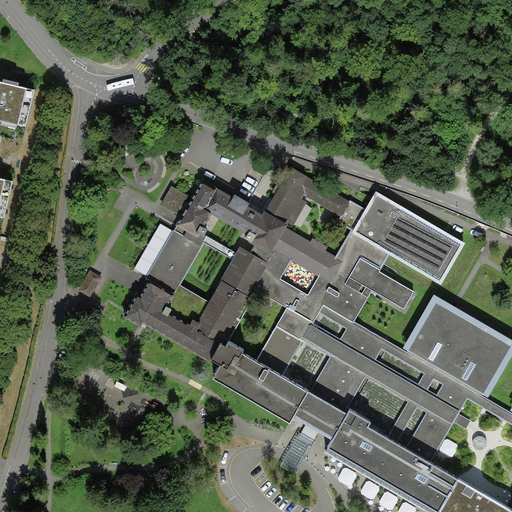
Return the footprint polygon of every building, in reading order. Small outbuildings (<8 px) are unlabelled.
[(186,51),(168,62),(172,70),(191,58),(186,51)] [(12,86),(0,83),(0,126),(16,130),(17,127),(18,128),(18,127),(26,128),(34,92),(12,86)] [(143,322),(220,366),(213,379),(290,423),(294,418),(311,428),(332,440),(326,452),(429,511),(511,511),(511,510),(430,463),(454,421),(466,429),(471,421),(458,413),(467,398),(511,423),(511,406),(510,411),(488,398),(511,356),(511,339),(434,294),(402,349),(354,321),(372,290),(404,309),(414,291),(380,271),(389,255),(441,285),(466,243),(376,191),(366,208),(350,199),(350,201),(291,166),(263,214),(248,206),(249,203),(235,194),(233,197),(204,180),(193,198),(183,216),(124,316),(140,326),(143,322)] [(0,180),(0,218),(4,220),(13,184),(0,180)] [(193,198),(171,186),(161,204),(183,216),(193,198)]
